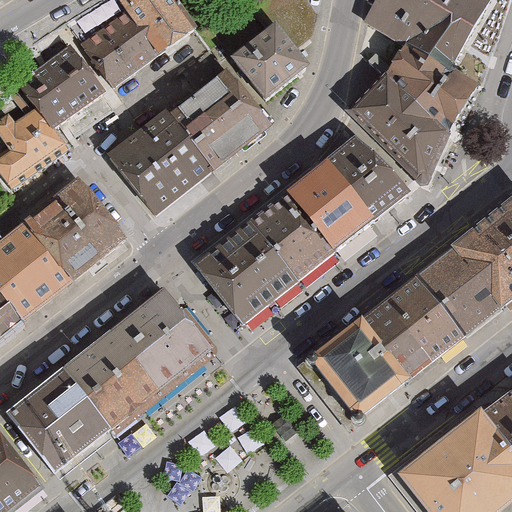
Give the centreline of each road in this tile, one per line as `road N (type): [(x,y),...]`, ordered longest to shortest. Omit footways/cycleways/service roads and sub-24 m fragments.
road 1 (tertiary): [(160,256),(305,139),(335,75),(348,0)]
road 2 (residential): [(265,352),(511,166)]
road 3 (residential): [(70,511),(252,372),(265,352)]
road 4 (tertiary): [(0,381),(160,256)]
road 5 (primary): [(511,345),(360,468)]
road 6 (residential): [(86,158),(207,67)]
road 7 (residential): [(265,352),(360,468)]
road 8 (residential): [(160,256),(86,158)]
